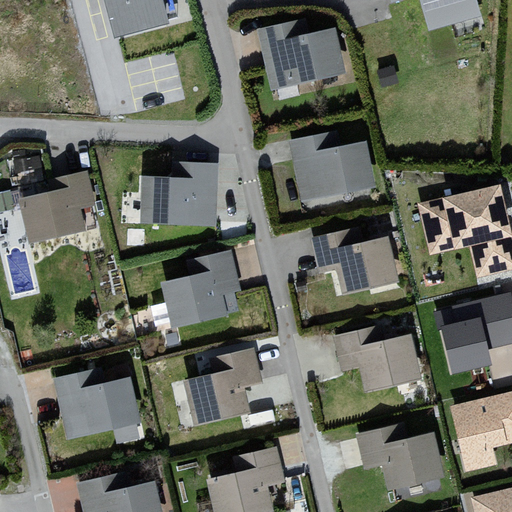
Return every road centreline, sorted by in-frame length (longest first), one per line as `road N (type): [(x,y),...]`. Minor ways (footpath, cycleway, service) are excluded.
road 1 (residential): [(206,0),(327,511)]
road 2 (residential): [(40,511),(9,369)]
